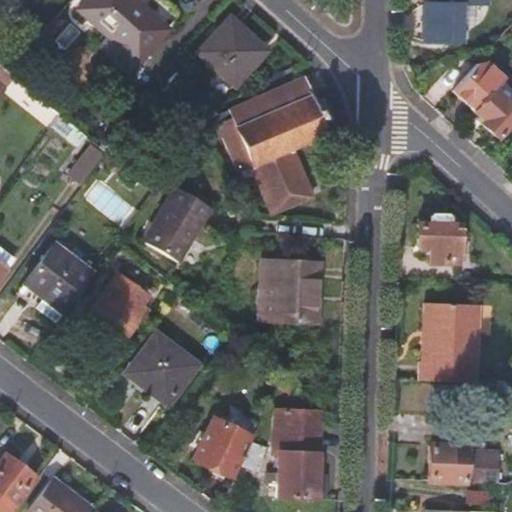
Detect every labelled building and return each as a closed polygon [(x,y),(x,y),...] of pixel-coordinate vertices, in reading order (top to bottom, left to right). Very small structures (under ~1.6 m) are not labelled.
[(81,0),(73,10),(105,39),(99,45),(104,49),(101,52),(110,59),(110,67),(117,73),(125,73),(133,64),(135,65),(167,29),(135,0),(81,0)] [(487,5),(487,0),(449,0),(449,2),(424,2),(423,42),(460,42),(462,5),(487,5)] [(232,88),(267,51),(229,17),(194,54),(232,88)] [(502,80),(482,62),(474,63),(450,90),(472,110),(472,111),(481,119),(478,123),(496,139),(511,121),(511,106),(493,89),(502,80)] [(0,94),(3,91),(13,78),(0,67),(0,94)] [(29,91),(13,78),(3,91),(19,104),(29,91)] [(249,170),(268,214),(312,196),(292,151),(328,136),(302,78),(226,110),(228,118),(207,127),(214,144),(221,141),(236,174),(249,170)] [(83,136),(59,116),(49,129),(73,149),(83,136)] [(88,143),(64,174),(79,185),(102,154),(88,143)] [(174,262),(207,209),(172,187),(140,240),(174,262)] [(457,224),(414,222),(413,247),(426,248),(426,262),(456,264),(457,224)] [(25,306),(51,325),(91,273),(51,243),(20,283),(34,294),(25,306)] [(0,279),(13,262),(0,252),(0,279)] [(308,296),(316,296),(318,263),(260,261),(259,287),(266,288),(265,323),(307,324),(308,296)] [(114,272),(89,307),(126,335),(145,311),(138,306),(146,297),(114,272)] [(11,295),(25,306),(34,294),(20,283),(11,295)] [(257,323),(265,323),(266,288),(259,287),(257,323)] [(315,324),(316,296),(308,296),(307,324),(315,324)] [(416,363),(415,381),(472,383),(475,306),(425,305),(424,342),(420,341),(420,362),(416,363)] [(165,404),(195,365),(153,334),(126,370),(147,387),(146,389),(165,404)] [(71,365),(45,346),(36,358),(62,378),(71,365)] [(292,385),(280,375),(277,383),(287,392),(292,385)] [(507,406),(499,384),(485,384),(478,393),(495,407),(498,414),(507,406)] [(301,392),(292,385),(287,392),(295,399),(301,392)] [(274,447),(273,467),(264,467),(263,480),(273,480),(272,497),(314,499),(317,410),(270,409),(268,447),(274,447)] [(231,412),(225,424),(210,417),(191,457),(229,476),(249,435),(248,435),(253,423),(231,412)] [(262,449),(249,443),(239,464),(253,469),(262,449)] [(463,483),(465,446),(427,443),(425,481),(463,483)] [(497,481),(498,447),(471,446),(470,480),(497,481)] [(34,479),(0,452),(0,511),(11,511),(15,508),(13,506),(34,479)] [(242,481),(248,470),(238,465),(232,476),(242,481)] [(242,481),(232,476),(218,508),(223,511),(229,511),(243,482),(242,481)] [(24,511),(85,511),(88,508),(49,479),(24,511)]
